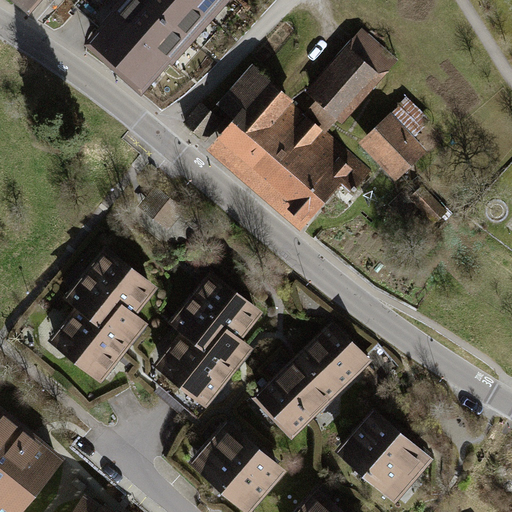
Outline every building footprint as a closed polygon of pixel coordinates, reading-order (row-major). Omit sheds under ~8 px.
[(120,16),(96,43),(141,83),(163,57),(164,58),(215,0),(133,0),(120,15),(120,16)] [(391,59),(364,34),(313,91),(324,100),(341,115),(391,59)] [(240,117),(219,143),(306,220),(340,180),(354,192),(357,188),(355,187),(368,172),(324,134),(319,130),(319,129),(308,119),(254,72),(226,104),(240,117)] [(324,100),(308,119),(319,129),(319,130),(324,134),(341,115),(324,100)] [(219,119),(202,104),(185,122),(203,137),(219,119)] [(418,152),(388,121),(368,140),(398,171),(418,152)] [(435,203),(422,190),(414,197),(427,211),(435,203)] [(180,209),(157,191),(144,206),(167,225),(180,209)] [(150,286),(107,252),(70,299),(81,308),(57,339),(100,374),(140,323),(129,314),(150,286)] [(256,311),(213,277),(175,324),(187,333),(162,364),(205,399),(246,348),(234,338),(256,311)] [(280,378),(260,397),(291,429),(311,410),(308,408),(322,395),(324,397),(364,359),(334,327),(293,365),(296,368),(282,380),(280,378)] [(0,414),(0,511),(16,511),(58,461),(0,414)] [(420,453),(375,414),(344,450),(385,486),(396,473),(416,472),(427,459),(426,458),(430,454),(425,449),(420,453)] [(279,470),(227,424),(216,436),(217,456),(206,470),(248,506),(279,470)] [(317,492),(316,492),(306,504),(305,511),(339,511),(326,500),(330,496),(322,488),(317,492)] [(100,511),(83,501),(75,511),(100,511)]
